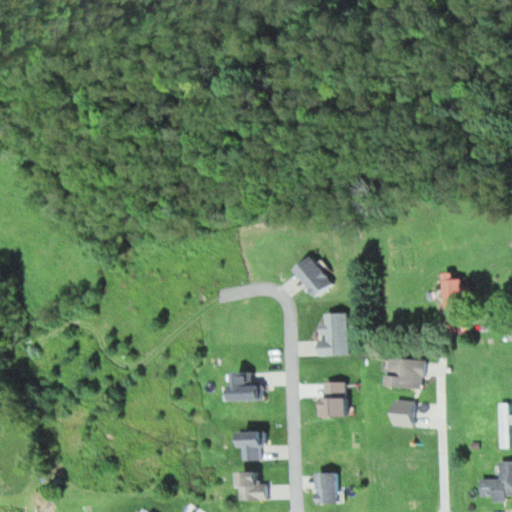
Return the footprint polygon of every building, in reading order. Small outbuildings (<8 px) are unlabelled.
[(335,283),(313,256),(296,270),(319,297),(335,283)] [(447,334),(471,333),(470,287),(464,288),(464,275),(445,276),(447,334)] [(424,388),(425,359),(389,358),(389,387),(424,388)] [(501,447),(510,447),(510,402),(501,402),(501,447)] [(511,459),(501,460),(501,477),(481,477),(481,498),(511,497),(511,459)] [(269,498),(269,481),(261,481),(261,470),(242,470),(242,499),(269,498)] [(339,502),(339,471),(319,471),(319,502),(339,502)]
